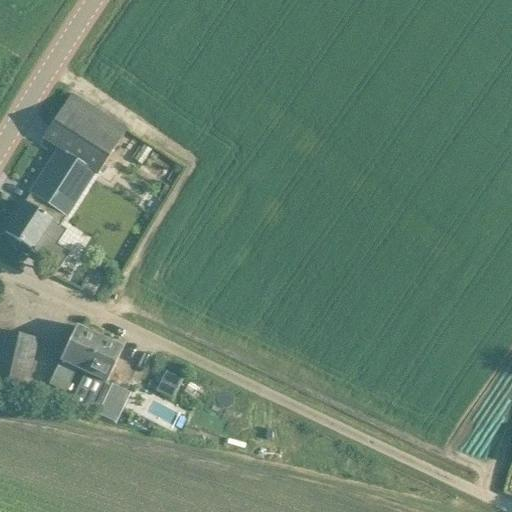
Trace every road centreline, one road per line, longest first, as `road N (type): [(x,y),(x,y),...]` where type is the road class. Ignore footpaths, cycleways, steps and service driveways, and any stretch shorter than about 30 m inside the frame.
road 1 (unclassified): [(506,511),(0,272)]
road 2 (tertiary): [(0,153),(93,0)]
